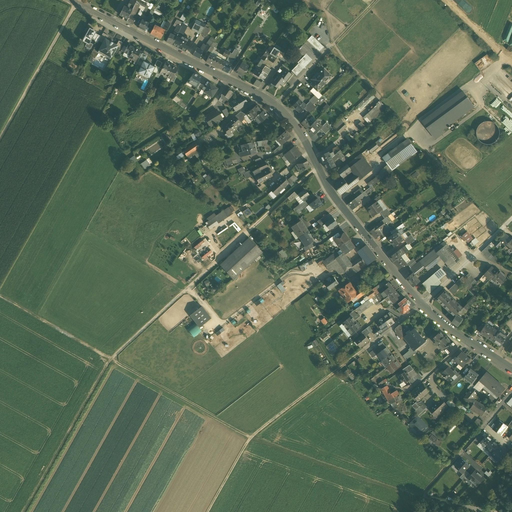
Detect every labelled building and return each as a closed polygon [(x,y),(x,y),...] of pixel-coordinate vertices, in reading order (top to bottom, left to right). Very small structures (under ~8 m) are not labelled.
[(130,0),(127,8),(132,11),(136,3),(137,0),(130,0)] [(132,11),(130,14),(134,16),(138,7),(139,5),(136,3),(132,11)] [(127,8),(123,7),(119,15),(123,17),(122,20),(126,22),(130,14),(132,11),(127,8)] [(153,12),(161,17),(164,11),(156,7),(153,12)] [(134,16),(130,14),(126,22),(132,25),(136,17),(134,16)] [(148,24),(141,20),(137,27),(145,31),(148,24)] [(203,29),(194,24),(191,30),(199,34),(203,29)] [(163,30),(154,25),(150,34),(160,39),(164,30),(163,30)] [(200,34),(205,37),(210,31),(205,27),(200,34)] [(96,32),(89,28),(88,29),(86,28),(84,31),(87,33),(82,41),(86,44),(85,47),(90,50),(93,45),(90,43),(92,39),(95,41),(98,35),(95,33),(96,32)] [(99,39),(98,41),(103,43),(105,40),(106,40),(108,36),(103,33),(101,36),(99,39)] [(170,34),(166,42),(172,45),(176,37),(173,36),(170,34)] [(324,48),(311,36),(306,41),(319,53),(324,48)] [(179,39),(176,37),(172,45),(179,48),(183,41),(179,39)] [(207,45),(210,47),(215,40),(211,37),(206,44),(207,45)] [(183,41),(179,48),(185,52),(190,41),(184,38),(183,41)] [(106,40),(105,40),(103,43),(99,51),(111,58),(117,46),(106,40)] [(319,53),(306,41),(297,51),(303,57),(297,63),(298,64),(291,71),(296,76),(298,74),(312,60),(319,53)] [(208,51),(208,50),(210,47),(207,45),(206,46),(203,44),(200,50),(203,51),(202,51),(206,54),(208,51)] [(134,48),(128,45),(124,52),(130,55),(134,48)] [(137,49),(136,49),(134,48),(130,55),(129,58),(135,61),(137,57),(140,51),(137,50),(137,49)] [(200,50),(197,48),(193,56),(199,59),(202,51),(203,51),(200,50)] [(270,52),(267,50),(265,52),(265,53),(261,58),(265,61),(267,59),(273,62),(276,57),(276,56),(277,55),(279,51),(273,48),(270,52)] [(227,58),(225,62),(228,64),(228,63),(229,64),(231,60),(234,61),(238,51),(234,49),(232,54),(230,53),(227,58)] [(279,51),(277,55),(276,56),(276,57),(281,60),(284,54),(280,51),(279,51)] [(216,58),(210,55),(206,62),(212,65),(216,58)] [(225,62),(216,58),(212,65),(221,70),(225,62)] [(270,70),(263,65),(265,61),(261,58),(260,60),(258,58),(256,61),(258,63),(256,67),(257,68),(267,75),(270,70)] [(248,67),(239,61),(233,70),(240,74),(239,75),(242,77),(248,67)] [(143,62),(138,72),(149,78),(154,67),(143,62)] [(228,64),(225,62),(221,70),(227,73),(231,65),(229,64),(228,63),(228,64)] [(171,66),(169,65),(169,64),(168,64),(165,63),(162,69),(160,73),(160,74),(166,76),(171,66)] [(171,66),(166,76),(171,79),(174,75),(177,69),(174,67),(174,66),(173,67),(171,66)] [(267,75),(257,68),(253,74),(263,81),(267,75)] [(328,73),(323,69),(321,71),(320,72),(316,76),(315,75),(311,79),(314,82),(311,85),(313,87),(317,91),(323,84),(324,84),(329,78),(326,75),(328,73)] [(502,93),(498,97),(511,111),(511,77),(505,71),(499,77),(496,75),(489,82),(502,93)] [(202,77),(193,73),(187,81),(192,84),(197,87),(199,84),(202,77)] [(280,76),(278,75),(274,80),(271,84),(272,84),(276,88),(280,82),(283,84),(286,81),(280,76)] [(258,88),(262,83),(256,80),(253,85),(258,88)] [(217,89),(209,84),(206,88),(204,92),(212,97),(217,89)] [(322,96),(317,91),(313,87),(310,91),(318,99),(322,96)] [(226,88),(222,94),(223,95),(227,99),(230,95),(232,92),(226,88)] [(356,107),(360,112),(374,98),(370,93),(356,107)] [(172,100),(181,107),(183,104),(181,103),(182,101),(176,95),(172,100)] [(218,101),(224,104),(232,96),(230,95),(227,99),(223,95),(218,101)] [(474,107),(465,95),(425,124),(435,139),(444,133),(442,130),(474,107)] [(238,98),(230,103),(236,111),(243,106),(240,102),(238,98)] [(302,103),(298,99),(292,106),(296,109),(299,112),(303,108),(304,107),(301,104),(302,103)] [(309,101),(304,107),(303,108),(306,111),(313,105),(309,101)] [(369,124),(386,109),(380,102),(363,118),(369,124)] [(256,105),(245,115),(251,121),(254,119),(254,118),(261,112),(256,105)] [(316,108),(313,105),(306,111),(309,114),(316,108)] [(230,114),(226,108),(222,111),(226,117),(230,114)] [(216,110),(204,117),(210,127),(222,119),(216,110)] [(261,112),(254,118),(254,119),(259,124),(268,116),(263,111),(261,112)] [(240,112),(234,117),(238,121),(244,116),(240,112)] [(308,120),(306,118),(301,123),(304,126),(303,126),(306,130),(312,124),(316,121),(316,120),(312,116),(308,120)] [(238,121),(234,117),(229,121),(230,122),(235,128),(240,124),(238,121)] [(312,124),(306,130),(309,133),(311,131),(314,135),(320,129),(322,127),(316,121),(312,124)] [(356,126),(360,131),(365,127),(362,121),(356,126)] [(492,143),(495,142),(497,139),(499,136),(499,133),(499,129),(497,126),(495,124),(492,122),(489,121),(486,121),(482,122),(480,124),(477,126),(476,130),(475,133),(476,136),(477,139),(480,142),(483,144),(486,145),(489,144),(492,143)] [(235,128),(230,122),(223,128),(227,133),(224,135),(228,139),(229,139),(233,135),(231,133),(236,129),(235,128)] [(322,127),(320,129),(325,134),(331,128),(326,123),(322,127)] [(343,123),(336,129),(340,133),(347,127),(343,123)] [(285,131),(277,138),(282,144),(290,137),(285,131)] [(408,139),(390,152),(400,165),(417,152),(408,139)] [(271,151),(267,140),(257,142),(257,147),(265,146),(265,151),(271,151)] [(378,141),(368,149),(371,153),(381,145),(378,141)] [(200,151),(195,143),(184,152),(189,159),(195,154),(197,157),(201,154),(199,152),(200,151)] [(254,143),(247,144),(250,154),(256,153),(254,143)] [(247,144),(240,146),(242,152),(239,153),(240,157),(250,154),(247,144)] [(283,148),(281,145),(273,151),(275,153),(280,151),(283,148)] [(337,146),(333,148),(332,152),(330,154),(332,158),(336,155),(339,151),(337,146)] [(301,155),(295,147),(288,152),(284,156),(290,164),(294,160),(301,155)] [(339,151),(336,155),(338,157),(341,160),(345,157),(340,151),(339,151)] [(329,152),(320,156),(324,163),(332,159),(332,158),(330,154),(329,152)] [(400,165),(390,152),(382,158),(388,165),(392,171),(400,165)] [(345,157),(341,160),(343,162),(351,156),(349,153),(345,157)] [(361,155),(347,165),(349,168),(357,162),(361,159),(363,157),(361,155)] [(363,157),(361,159),(371,171),(373,170),(363,157)] [(143,168),(153,163),(151,158),(141,163),(143,168)] [(305,159),(297,164),(300,169),(297,172),(299,174),(301,172),(309,167),(307,163),(305,159)] [(332,159),(324,163),(327,171),(335,167),(333,162),(332,159)] [(371,171),(361,159),(357,162),(367,174),(371,171)] [(262,162),(256,165),(259,169),(260,172),(268,168),(264,161),(262,162)] [(357,162),(349,168),(351,171),(354,174),(359,181),(367,174),(357,162)] [(380,173),(375,176),(376,177),(367,184),(370,188),(392,171),(388,165),(379,171),(380,173)] [(344,167),(338,172),(342,178),(348,173),(344,167)] [(268,168),(260,172),(265,180),(272,176),(268,168)] [(253,172),(254,176),(258,184),(265,180),(260,172),(259,169),(253,172)] [(254,176),(253,172),(252,170),(243,174),(244,174),(246,180),(254,176)] [(350,188),(359,181),(354,174),(345,181),(350,188)] [(283,177),(278,182),(273,186),(273,187),(275,188),(271,191),(275,195),(288,183),(289,183),(287,181),(283,177)] [(343,178),(333,186),(340,195),(345,192),(340,185),(345,181),(343,178)] [(345,181),(340,185),(345,192),(350,188),(345,181)] [(309,196),(304,190),(298,195),(303,201),(303,202),(307,199),(306,198),(309,196)] [(292,193),(287,198),(290,201),(295,196),(292,193)] [(317,198),(309,204),(309,205),(314,210),(322,204),(317,198)] [(355,199),(348,205),(352,210),(359,205),(357,202),(355,199)] [(374,204),(367,209),(373,217),(381,211),(375,203),(374,204)] [(205,223),(209,230),(233,214),(232,212),(234,210),(231,207),(229,208),(228,207),(205,223)] [(387,209),(382,213),(385,218),(391,214),(387,209)] [(382,223),(376,227),(381,234),(387,230),(389,229),(387,225),(395,219),(391,214),(385,218),(381,221),(382,223)] [(326,223),(325,224),(329,230),(338,224),(333,218),(326,223)] [(300,221),(292,226),(299,237),(307,232),(300,221)] [(381,234),(376,227),(370,232),(375,239),(381,235),(381,234)] [(387,230),(381,234),(381,235),(383,238),(393,231),(390,228),(389,229),(387,230)] [(398,231),(388,238),(391,243),(401,236),(398,231)] [(461,236),(464,241),(466,240),(468,242),(474,239),(468,231),(461,236)] [(311,237),(307,232),(299,237),(305,247),(311,243),(313,241),(310,238),(311,237)] [(338,233),(329,239),(332,243),(335,241),(334,240),(340,236),(338,233)] [(340,236),(334,240),(335,241),(340,247),(350,240),(344,233),(340,236)] [(497,242),(495,244),(498,248),(503,243),(506,246),(511,240),(505,234),(498,242),(497,242)] [(401,236),(391,243),(395,247),(404,240),(401,236)] [(249,238),(219,265),(233,280),(262,252),(249,238)] [(415,241),(413,238),(406,243),(408,246),(415,241)] [(472,246),(479,242),(477,238),(470,242),(472,246)] [(350,240),(340,248),(345,255),(355,247),(350,240)] [(417,263),(411,268),(416,274),(417,275),(425,268),(428,271),(442,259),(437,253),(444,247),(452,258),(455,261),(458,259),(444,241),(417,263)] [(313,247),(311,243),(305,247),(303,248),(306,252),(310,249),(313,247)] [(377,259),(366,245),(359,251),(362,255),(361,256),(362,257),(368,265),(377,259)] [(313,247),(310,249),(313,256),(319,253),(315,246),(313,247)] [(444,247),(437,253),(442,259),(445,263),(452,258),(444,247)] [(488,250),(486,248),(482,252),(486,256),(490,252),(488,250)] [(283,258),(287,255),(282,249),(279,252),(283,258)] [(336,259),(340,256),(337,251),(324,261),(323,260),(321,261),(326,266),(336,259)] [(397,252),(390,258),(394,262),(401,256),(399,254),(397,252)] [(340,256),(336,259),(342,267),(349,262),(342,253),(340,256)] [(401,256),(394,262),(400,270),(407,264),(406,262),(409,259),(405,253),(401,256)] [(368,265),(362,257),(355,261),(357,264),(361,269),(361,270),(368,265)] [(452,258),(445,263),(448,267),(455,261),(452,258)] [(344,273),(345,272),(336,259),(326,266),(329,272),(332,270),(333,271),(335,269),(339,274),(344,273)] [(299,266),(301,271),(307,268),(306,266),(313,263),(311,260),(299,266)] [(455,261),(448,267),(450,270),(457,265),(455,261)] [(349,262),(342,267),(345,272),(349,270),(353,267),(351,264),(349,262)] [(353,267),(349,270),(352,275),(361,269),(357,264),(353,267)] [(491,267),(484,274),(490,280),(491,279),(497,272),(491,267)] [(442,269),(422,285),(427,291),(439,281),(446,275),(442,269)] [(500,273),(498,271),(497,272),(491,279),(494,282),(495,281),(498,284),(499,283),(501,285),(507,279),(505,277),(501,273),(500,273)] [(415,276),(413,274),(412,274),(407,279),(413,286),(419,281),(415,276)] [(484,283),(488,279),(484,275),(480,279),(484,283)] [(463,276),(459,281),(463,285),(467,281),(467,280),(463,276)] [(334,278),(325,284),(329,290),(337,285),(339,284),(338,282),(334,278)] [(282,285),(285,283),(283,281),(277,286),(282,292),(286,290),(282,285)] [(439,281),(427,291),(429,294),(441,283),(439,281)] [(463,285),(459,281),(449,290),(453,295),(463,285)] [(467,281),(463,285),(468,290),(473,286),(471,284),(468,282),(467,281)] [(388,288),(381,294),(384,297),(385,299),(388,296),(395,291),(388,283),(385,285),(388,288)] [(349,284),(339,291),(342,295),(344,294),(346,297),(345,298),(348,302),(357,296),(358,295),(356,293),(349,284)] [(381,294),(388,288),(385,285),(378,291),(379,293),(378,293),(380,295),(381,294)] [(362,289),(356,293),(358,295),(357,296),(359,299),(366,294),(362,289)] [(371,290),(366,294),(370,299),(371,299),(375,296),(371,290)] [(395,291),(388,296),(393,303),(397,300),(401,298),(395,291)] [(445,291),(436,300),(444,307),(452,298),(445,291)] [(378,293),(375,296),(378,300),(380,303),(385,299),(384,297),(382,298),(380,295),(378,293)] [(476,294),(467,304),(470,306),(479,297),(476,294)] [(405,298),(398,304),(400,307),(398,308),(401,312),(401,311),(402,312),(403,311),(408,307),(410,306),(409,305),(410,303),(408,300),(407,301),(405,298)] [(463,308),(452,298),(444,307),(455,317),(457,315),(463,308)] [(370,299),(359,307),(361,311),(362,312),(374,303),(371,299),(370,299)] [(211,318),(202,306),(190,316),(199,328),(211,318)] [(463,308),(457,315),(459,317),(460,315),(461,316),(466,310),(464,308),(463,308)] [(389,315),(388,314),(383,317),(389,326),(394,322),(389,315)] [(455,317),(452,323),(457,327),(462,319),(459,317),(457,315),(455,317)] [(351,317),(343,324),(347,330),(356,323),(351,317)] [(389,326),(383,317),(376,322),(380,328),(378,329),(380,332),(389,326)] [(356,323),(347,330),(352,335),(356,332),(360,328),(356,323)] [(483,328),(480,333),(486,337),(492,328),(486,324),(483,328)] [(407,335),(399,325),(396,328),(404,338),(407,335)] [(498,332),(492,328),(486,337),(493,341),(498,332)] [(366,329),(360,333),(362,336),(363,335),(365,337),(370,333),(366,329)] [(407,335),(404,338),(409,344),(420,335),(414,329),(407,335)] [(508,337),(499,331),(498,332),(493,341),(501,346),(508,337)] [(445,337),(440,332),(434,338),(436,340),(434,342),(437,346),(438,345),(443,350),(444,349),(452,342),(446,336),(445,337)] [(362,336),(356,340),(359,344),(358,345),(360,348),(369,341),(365,337),(363,335),(362,336)] [(420,335),(409,344),(411,346),(410,346),(411,348),(415,353),(416,351),(415,350),(418,348),(417,347),(421,344),(422,345),(425,342),(420,335)] [(457,347),(453,341),(452,342),(444,349),(449,355),(457,347)] [(382,351),(387,347),(382,342),(378,345),(379,346),(382,351)] [(380,352),(378,354),(377,355),(382,361),(391,354),(387,347),(382,351),(380,352)] [(415,353),(411,348),(408,350),(409,351),(403,356),(406,361),(417,352),(416,351),(415,353)] [(461,352),(454,361),(458,364),(465,356),(461,352)] [(391,354),(382,361),(387,367),(388,367),(396,360),(397,360),(394,357),(391,354)] [(465,356),(458,364),(463,368),(467,363),(470,359),(465,356)] [(396,360),(388,367),(393,373),(401,367),(396,360)] [(409,365),(402,370),(404,372),(405,373),(406,372),(407,373),(408,373),(414,370),(409,365)] [(448,368),(442,374),(448,380),(454,374),(452,372),(448,368)] [(478,375),(471,370),(469,372),(470,373),(469,374),(475,380),(478,375)] [(405,373),(404,372),(398,376),(398,377),(400,379),(400,380),(401,383),(402,383),(404,382),(405,383),(406,383),(408,382),(409,381),(411,379),(408,373),(407,373),(406,372),(405,373)] [(501,385),(486,372),(479,381),(484,385),(494,393),(501,385)] [(475,380),(469,374),(467,376),(465,378),(472,384),(475,380)] [(479,381),(473,388),(477,392),(484,385),(479,381)] [(414,390),(410,393),(417,401),(413,405),(417,410),(414,412),(418,416),(427,407),(420,399),(428,391),(423,386),(421,383),(417,387),(419,389),(417,392),(414,390)] [(501,385),(494,393),(498,397),(505,389),(501,385)] [(477,392),(473,388),(464,399),(472,406),(475,401),(472,398),(477,392)] [(396,391),(391,394),(388,389),(383,392),(388,401),(399,395),(396,391)] [(399,395),(388,401),(390,404),(395,402),(401,398),(400,398),(401,397),(400,395),(399,396),(399,395)] [(439,399),(429,409),(431,412),(431,413),(432,414),(434,415),(437,412),(439,415),(447,407),(444,404),(444,403),(443,402),(442,402),(439,399)] [(450,399),(446,403),(452,409),(456,405),(450,399)] [(396,404),(394,405),(396,408),(394,409),(401,415),(407,411),(404,403),(403,403),(402,400),(396,404)] [(487,408),(475,401),(472,406),(470,409),(482,416),(487,408)] [(462,415),(466,410),(459,403),(455,407),(462,415)] [(409,424),(412,427),(418,421),(415,418),(409,424)] [(478,418),(472,426),(476,430),(483,422),(478,418)] [(418,421),(412,427),(420,435),(428,427),(421,420),(419,422),(418,421)] [(492,429),(501,436),(507,427),(499,420),(492,429)] [(431,433),(442,442),(444,439),(441,436),(440,437),(438,435),(439,434),(434,430),(431,433)] [(440,442),(430,434),(427,438),(426,437),(423,440),(426,443),(427,442),(435,448),(440,442)] [(493,440),(486,435),(484,437),(480,443),(486,448),(493,440)] [(499,446),(493,440),(486,448),(492,453),(499,446)] [(499,446),(492,453),(491,455),(498,462),(506,453),(499,446)] [(454,467),(463,474),(466,471),(470,466),(462,459),(454,467)] [(471,475),(468,479),(471,481),(471,482),(472,483),(480,474),(475,470),(471,475)] [(469,473),(466,471),(463,474),(460,478),(463,480),(465,478),(469,474),(469,473)] [(480,474),(472,483),(477,487),(481,481),(484,478),(480,474)]
